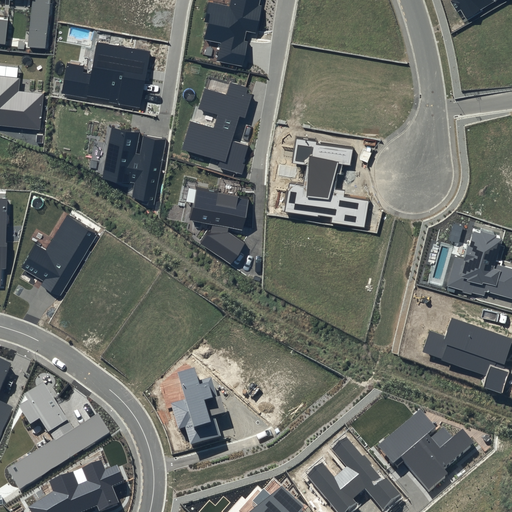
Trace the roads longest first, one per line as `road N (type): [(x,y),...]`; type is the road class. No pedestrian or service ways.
road 1 (residential): [(0,326),(46,345),(127,406),(154,466),(149,511)]
road 2 (residential): [(410,0),(430,71),(431,110),(413,173)]
